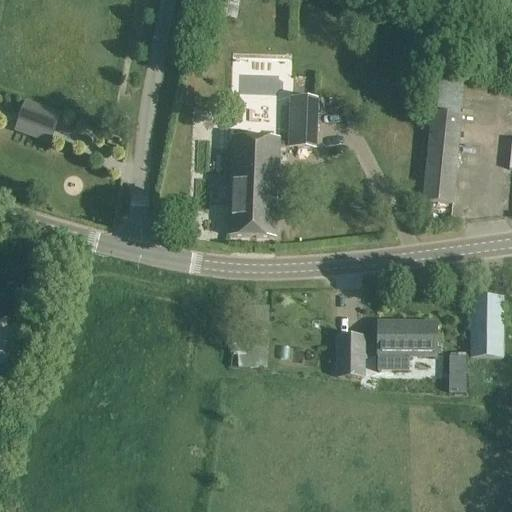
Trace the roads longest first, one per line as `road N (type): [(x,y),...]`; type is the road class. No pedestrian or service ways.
road 1 (tertiary): [(145,255),(269,273),(511,246)]
road 2 (unclassified): [(145,255),(144,136),(168,0)]
road 3 (tertiary): [(0,212),(145,255)]
